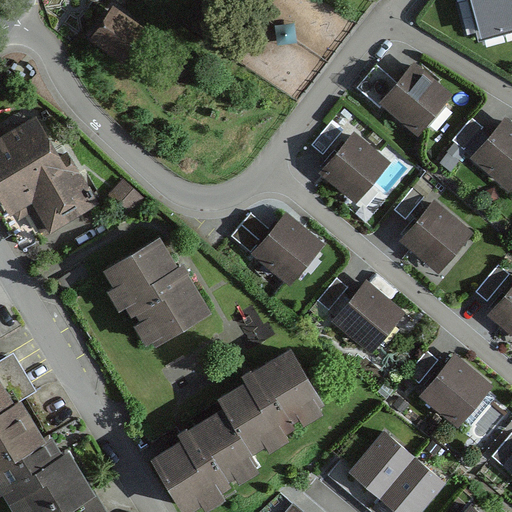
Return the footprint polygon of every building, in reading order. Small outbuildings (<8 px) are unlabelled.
[(511,0),(477,0),(488,41),(511,35),(511,0)] [(110,52),(127,29),(113,19),(97,42),(110,52)] [(459,91),(423,62),(391,100),(427,130),(459,91)] [(104,199),(51,116),(0,147),(0,170),(30,219),(40,213),(52,232),(104,199)] [(487,127),(477,119),(458,143),(468,151),(487,127)] [(511,122),(482,159),(511,183),(511,122)] [(344,132),(334,125),(315,149),(325,156),(344,132)] [(398,161),(362,132),(330,170),(366,200),(398,161)] [(126,181),(111,195),(127,211),(141,198),(126,181)] [(425,196),(416,189),(397,213),(407,221),(425,196)] [(476,229),(440,199),(408,238),(444,268),(476,229)] [(329,242),(294,213),(261,252),(297,281),(329,242)] [(274,230),(256,216),(239,237),(257,252),(274,230)] [(223,308),(176,233),(118,269),(164,344),(223,308)] [(509,277),(499,269),(481,294),(490,301),(509,277)] [(351,287),(341,280),(322,304),(332,312),(351,287)] [(410,313),(374,283),(342,322),(377,352),(410,313)] [(511,294),(497,313),(511,325),(511,294)] [(227,401),(251,444),(264,437),(295,419),(292,414),(300,410),(304,416),(321,406),(318,399),(322,397),(291,345),(248,370),(252,376),(222,394),(227,401)] [(440,361),(431,353),(412,378),(422,385),(440,361)] [(497,384),(462,354),(429,393),(465,423),(497,384)] [(0,464),(3,469),(59,437),(16,362),(0,370),(0,464)] [(260,459),(251,444),(227,401),(182,427),(186,434),(157,451),(186,499),(238,469),(239,471),(260,459)] [(383,490),(413,454),(385,430),(355,466),(383,490)] [(59,437),(3,469),(15,490),(22,486),(36,511),(47,511),(73,511),(109,492),(82,446),(77,450),(67,433),(59,437)] [(408,511),(412,511),(442,478),(413,454),(383,490),(408,511)] [(481,511),(471,503),(463,511),(481,511)]
